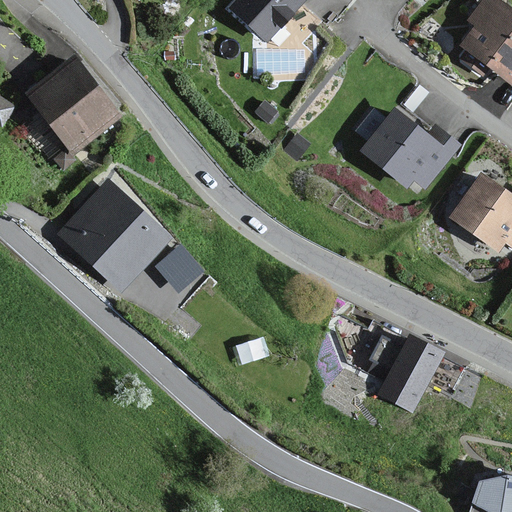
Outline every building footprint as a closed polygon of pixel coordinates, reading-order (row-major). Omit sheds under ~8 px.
[(232,0),(224,9),(262,43),(301,0),(232,0)] [(511,86),(511,12),(495,0),(484,0),(467,24),(475,30),(459,51),(465,55),(460,62),(482,78),(488,71),(511,88),(511,86)] [(123,118),(78,60),(28,99),(73,157),(123,118)] [(442,149),(398,112),(395,115),(362,154),(406,190),(413,182),(423,190),(459,148),(450,140),(442,149)] [(511,197),(483,175),(450,216),(495,251),(500,245),(511,254),(511,197)] [(172,240),(108,178),(57,230),(121,292),(172,240)] [(180,241),(156,262),(178,287),(202,266),(180,241)] [(447,397),(460,369),(372,326),(359,353),(390,368),(377,393),(410,409),(422,385),(447,397)] [(511,511),(511,477),(508,477),(482,482),(476,501),(495,511),(511,511)]
